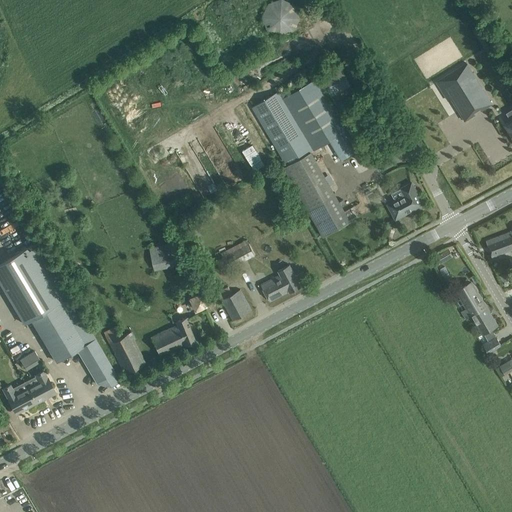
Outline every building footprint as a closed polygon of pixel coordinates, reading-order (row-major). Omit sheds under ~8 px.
[(300,19),(296,4),(286,0),(276,0),(269,3),(262,16),(267,30),(280,36),(294,31),(300,19)] [(446,96),(448,100),(451,98),(464,120),(465,120),(475,114),(473,110),(480,106),(482,110),(483,109),(492,103),(467,63),(437,81),(446,96)] [(340,110),(359,99),(339,65),(320,76),(340,110)] [(252,107),(287,166),(310,152),(330,140),(341,160),(353,153),(341,133),(352,127),(346,117),(342,120),(317,78),(309,83),(307,79),(280,95),(278,91),(252,107)] [(253,144),(242,151),(255,171),(265,165),(253,144)] [(324,178),(302,190),(328,234),(329,233),(349,222),(343,211),(324,178)] [(412,182),(400,188),(404,195),(387,204),(396,219),(424,204),(412,182)] [(362,186),(368,198),(373,196),(366,184),(362,186)] [(492,256),(501,253),(511,249),(511,250),(511,230),(486,240),(492,256)] [(223,257),(228,268),(255,255),(249,243),(247,244),(245,240),(221,253),(223,257)] [(151,246),(156,270),(181,264),(176,241),(151,246)] [(111,386),(120,381),(95,339),(66,289),(63,291),(34,244),(0,263),(0,282),(25,324),(31,320),(56,361),(77,349),(97,382),(111,386)] [(439,263),(446,259),(442,252),(436,256),(436,257),(433,259),(436,264),(439,262),(439,263)] [(260,282),(265,292),(270,301),(289,290),(290,292),(301,286),(297,277),(290,264),(278,270),(279,272),(260,282)] [(471,282),(458,290),(462,298),(463,299),(468,307),(461,311),(466,319),(472,315),(486,307),(471,282)] [(218,292),(228,311),(233,320),(252,310),(247,301),(240,289),(232,293),(228,286),(218,292)] [(196,296),(191,298),(195,309),(206,304),(204,300),(208,298),(204,288),(194,292),(196,296)] [(486,307),(472,315),(483,333),(484,333),(489,341),(484,345),(488,352),(492,349),(501,344),(491,328),(497,325),(486,307)] [(152,336),(151,337),(155,346),(159,355),(183,344),(184,346),(195,341),(186,317),(176,322),(177,324),(152,336)] [(130,332),(121,337),(116,326),(103,332),(124,374),(146,363),(141,354),(130,332)] [(20,359),(27,370),(41,362),(34,350),(20,359)] [(504,376),(511,370),(511,357),(498,366),(504,376)] [(39,383),(28,388),(35,402),(55,392),(50,383),(48,378),(47,378),(44,371),(36,375),(36,376),(39,382),(39,383)] [(35,402),(28,388),(15,395),(10,385),(3,389),(16,413),(35,402)]
